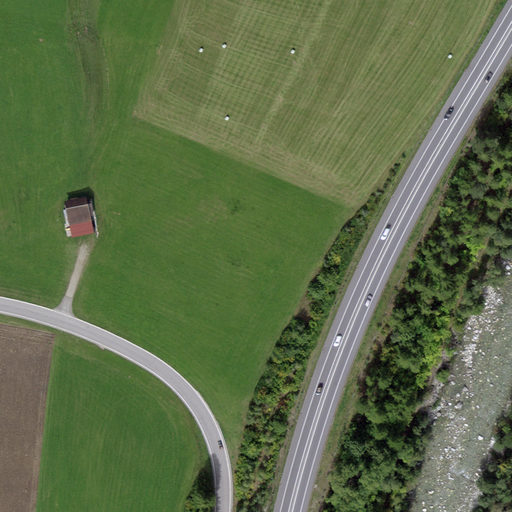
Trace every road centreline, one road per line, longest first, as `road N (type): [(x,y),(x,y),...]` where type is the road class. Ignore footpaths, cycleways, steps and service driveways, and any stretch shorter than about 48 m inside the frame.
road 1 (trunk): [(511,13),(374,254),(316,397),(284,511)]
road 2 (trunk): [(296,511),(364,306),(511,35)]
road 3 (tertiary): [(222,511),(220,460),(181,387),(92,333),(0,305)]
